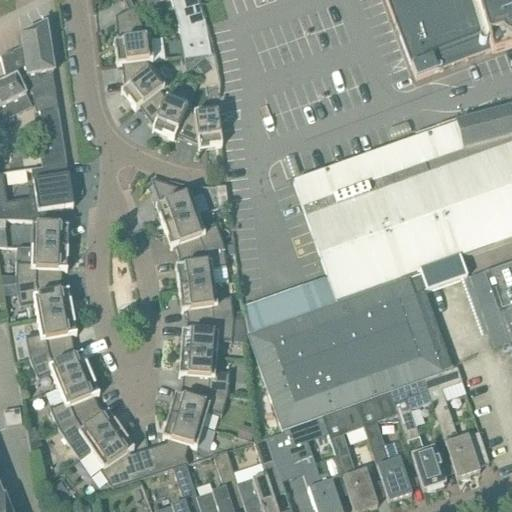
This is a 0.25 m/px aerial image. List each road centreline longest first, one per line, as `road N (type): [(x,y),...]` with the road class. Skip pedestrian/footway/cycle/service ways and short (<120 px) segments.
road 1 (residential): [(107,143),(103,297),(113,348),(128,370),(145,359),(150,321),(132,230)]
road 2 (residential): [(75,0),(91,100),(107,143)]
